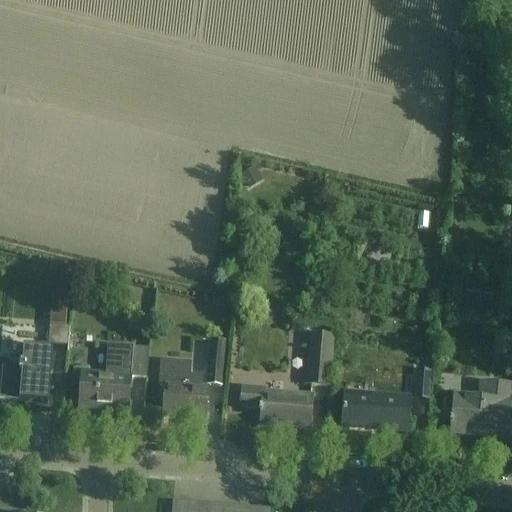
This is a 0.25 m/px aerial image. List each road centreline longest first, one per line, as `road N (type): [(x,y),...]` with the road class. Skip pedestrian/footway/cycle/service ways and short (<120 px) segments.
road 1 (residential): [(332,477),(96,458)]
road 2 (residential): [(511,493),(332,477)]
